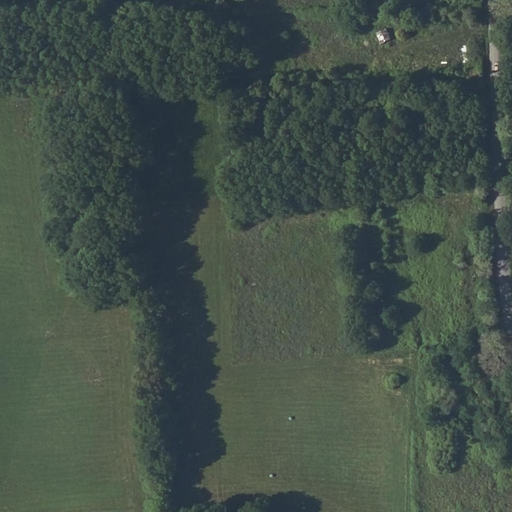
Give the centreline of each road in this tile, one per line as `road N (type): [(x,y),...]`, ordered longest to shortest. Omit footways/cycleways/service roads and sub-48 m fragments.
road 1 (tertiary): [(493,0),(511,328)]
road 2 (track): [(232,229),(418,208),(502,211)]
